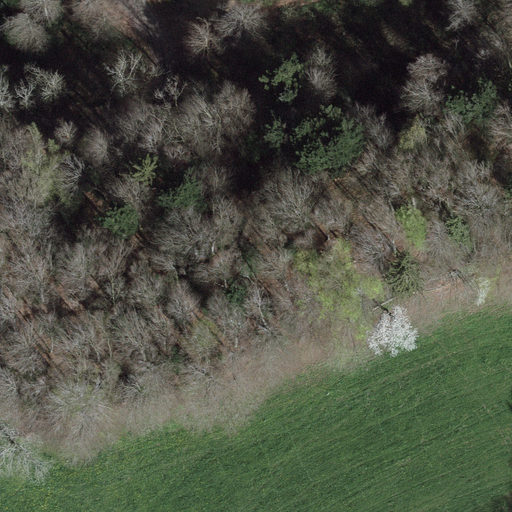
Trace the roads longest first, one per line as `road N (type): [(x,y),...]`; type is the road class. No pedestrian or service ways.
road 1 (track): [(129,0),(160,51),(164,74),(154,107),(95,129),(35,121),(0,102)]
road 2 (track): [(311,0),(160,51)]
